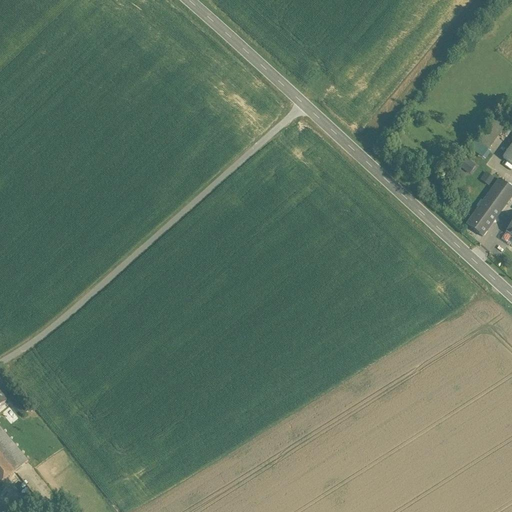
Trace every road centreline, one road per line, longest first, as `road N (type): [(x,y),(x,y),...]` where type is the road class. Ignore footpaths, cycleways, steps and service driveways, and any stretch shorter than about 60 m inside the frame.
road 1 (unclassified): [(304,105),(40,339),(0,364)]
road 2 (tertiary): [(511,295),(304,105)]
road 3 (tertiary): [(304,105),(187,0)]
